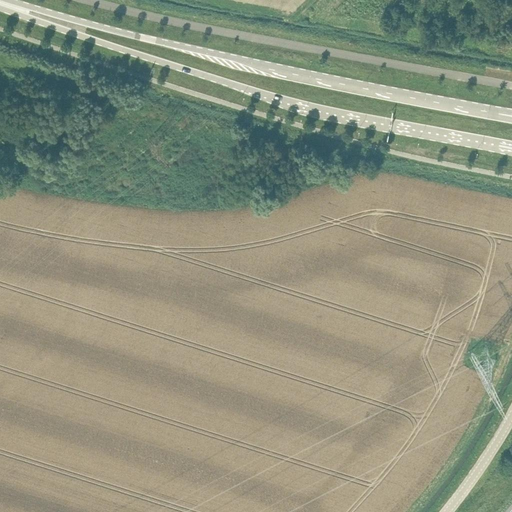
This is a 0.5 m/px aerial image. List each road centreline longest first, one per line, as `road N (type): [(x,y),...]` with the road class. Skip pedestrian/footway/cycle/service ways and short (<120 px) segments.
road 1 (secondary): [(0,3),(67,33),(296,105),(511,148)]
road 2 (secondary): [(511,116),(0,2)]
road 3 (tertiary): [(444,511),(511,411)]
